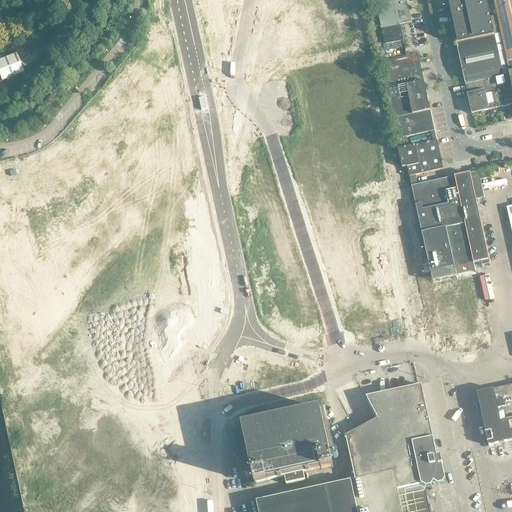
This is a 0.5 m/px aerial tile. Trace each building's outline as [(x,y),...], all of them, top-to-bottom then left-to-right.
[(399,25),(393,0),(375,0),(376,5),(387,51),(399,48),(397,42),(402,41),(403,41),(399,25)] [(411,23),(405,0),(393,0),(399,25),(411,23)] [(492,0),(446,0),(456,44),(494,35),(500,34),(492,0)] [(511,22),(507,0),(493,0),(508,66),(511,84),(511,83),(511,84),(511,22)] [(503,76),(496,43),(494,35),(456,44),(465,85),(503,76)] [(0,79),(1,82),(23,73),(16,54),(0,60),(0,79)] [(385,70),(419,62),(417,54),(379,62),(385,90),(389,89),(385,70)] [(424,82),(419,62),(385,70),(389,89),(424,82)] [(511,104),(511,89),(509,75),(503,76),(505,86),(510,105),(511,104)] [(505,86),(503,76),(465,85),(467,95),(505,86)] [(430,111),(426,92),(424,82),(389,89),(385,90),(391,119),(430,111)] [(313,83),(235,99),(279,306),(291,314),(398,290),(384,221),(355,227),(353,217),(342,220),(313,83)] [(510,105),(505,86),(467,95),(472,114),(510,106),(510,105)] [(436,137),(430,111),(391,119),(398,149),(405,148),(403,138),(416,135),(417,141),(436,137)] [(443,169),(436,137),(417,141),(418,145),(405,148),(398,149),(402,168),(407,167),(409,177),(443,169)] [(420,228),(464,218),(474,264),(481,262),(482,267),(490,265),(480,222),(481,222),(476,201),(484,199),(481,184),(473,186),(470,174),(411,187),(420,228)] [(474,264),(464,218),(420,228),(422,233),(446,228),(455,268),(474,264)] [(460,292),(455,268),(446,228),(422,233),(428,260),(422,262),(422,264),(428,263),(431,273),(444,331),(445,340),(467,335),(470,337),(472,337),(474,333),(469,308),(465,291),(460,292)] [(483,305),(474,264),(455,268),(460,292),(465,291),(469,308),(483,305)] [(444,331),(431,273),(419,275),(431,334),(444,331)] [(405,370),(408,382),(413,381),(408,362),(404,363),(406,370),(405,370)] [(409,511),(405,488),(442,480),(439,464),(442,463),(441,455),(437,456),(421,385),(366,397),(378,420),(345,437),(345,439),(346,439),(355,480),(256,502),(258,511),(409,511)] [(479,404),(511,397),(511,385),(477,393),(479,404)] [(511,397),(479,404),(489,446),(511,441),(511,397)] [(330,455),(328,445),(320,407),(237,424),(237,427),(241,441),(244,456),(241,457),(243,469),(251,468),(252,472),(251,472),(249,471),(246,472),(245,474),(245,477),(248,478),(251,478),(251,476),(252,476),(252,477),(253,476),(255,484),(267,482),(267,481),(284,477),(286,485),(305,481),(303,473),(321,469),(321,470),(333,467),(332,459),(333,459),(332,458),(333,458),(334,459),(337,459),(338,456),(338,454),(335,452),(333,453),(332,454),(330,455)]
